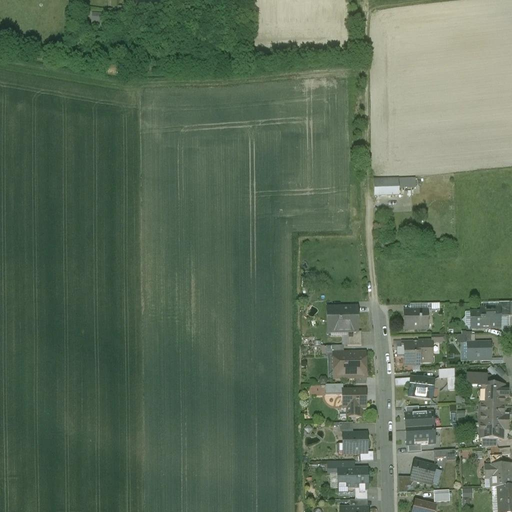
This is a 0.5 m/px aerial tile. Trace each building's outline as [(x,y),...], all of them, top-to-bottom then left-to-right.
[(93,14),(93,23),(102,23),(102,15),(93,14)] [(398,180),(374,181),(374,197),(398,196),(398,189),(398,180)] [(410,180),(398,180),(398,189),(410,189),(410,180)] [(510,317),(509,303),(498,303),(499,309),(500,317),(510,317)] [(357,308),(329,309),(330,333),(347,333),(358,333),(357,308)] [(480,310),(480,313),(471,313),(472,330),(473,330),(473,329),(482,328),(483,330),(500,329),(500,317),(499,309),(480,310)] [(428,330),(427,311),(404,311),(404,331),(428,330)] [(361,346),(361,333),(358,333),(347,333),(347,347),(361,346)] [(475,336),(457,336),(457,344),(467,344),(475,344),(475,336)] [(431,343),(418,343),(418,346),(419,357),(419,363),(420,363),(432,363),(432,344),(432,343),(431,343)] [(475,344),(467,344),(468,362),(490,361),(490,344),(475,344)] [(413,346),(413,348),(404,348),(404,350),(404,357),(405,367),(420,366),(420,363),(419,363),(419,357),(418,346),(413,346)] [(343,347),(325,347),(326,356),(335,356),(335,355),(344,355),(343,347)] [(401,350),(401,348),(396,349),(397,358),(404,357),(404,350),(401,350)] [(344,355),(335,355),(335,356),(336,379),(355,379),(365,378),(365,354),(344,355)] [(454,370),(438,371),(439,379),(455,378),(454,370)] [(493,377),(467,376),(466,383),(484,384),(484,386),(493,387),(493,377)] [(434,382),(411,379),(409,397),(432,399),(434,382)] [(343,386),(325,386),(325,395),(342,395),(342,392),(343,392),(343,386)] [(493,387),(484,386),(483,406),(503,407),(504,399),(507,399),(508,393),(504,393),(504,387),(493,387)] [(343,392),(342,392),(342,395),(342,409),(346,409),(346,418),(360,418),(360,409),(366,409),(366,391),(343,392)] [(483,406),(483,413),(480,415),(480,425),(490,426),(490,424),(508,424),(509,418),(503,418),(503,407),(483,406)] [(435,410),(404,412),(405,428),(436,426),(435,410)] [(353,433),(352,424),(339,424),(339,433),(353,433)] [(508,424),(490,424),(490,426),(480,425),(480,433),(482,435),(482,440),(497,441),(502,441),(503,430),(508,430),(508,424)] [(436,426),(405,428),(406,447),(437,445),(436,426)] [(366,454),(366,435),(343,436),(343,445),(343,454),(366,454)] [(497,441),(482,440),(481,449),(497,448),(497,441)] [(455,451),(434,452),(434,459),(446,458),(446,462),(455,461),(455,451)] [(502,457),(490,457),(490,468),(484,468),(485,477),(491,476),(491,489),(497,488),(511,488),(510,466),(502,466),(502,457)] [(352,471),(352,463),(338,463),(338,473),(344,473),(344,471),(352,471)] [(435,468),(415,463),(411,481),(431,486),(435,468)] [(367,491),(367,470),(352,471),(344,471),(344,473),(344,482),(346,482),(346,491),(367,491)] [(511,511),(511,487),(511,488),(497,488),(498,511),(511,511)] [(463,490),(463,499),(474,498),(474,489),(463,490)] [(449,495),(433,496),(434,503),(449,502),(449,495)] [(367,509),(367,501),(349,502),(349,510),(367,509)] [(433,511),(435,508),(416,503),(413,511),(433,511)]
